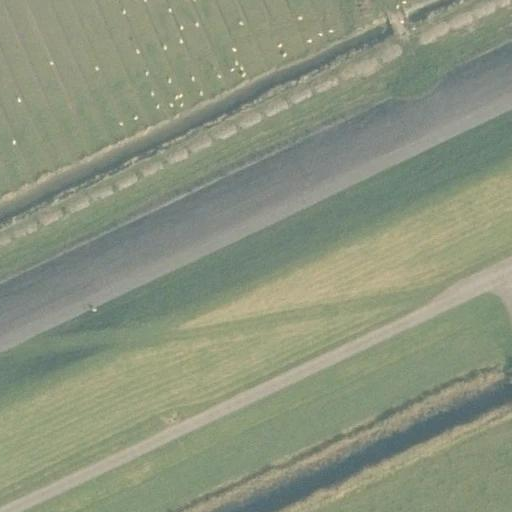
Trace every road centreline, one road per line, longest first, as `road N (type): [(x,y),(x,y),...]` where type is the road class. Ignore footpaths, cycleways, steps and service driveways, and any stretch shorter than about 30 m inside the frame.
road 1 (track): [(0,345),(511,103)]
road 2 (track): [(498,278),(164,336)]
road 3 (track): [(0,348),(164,336)]
